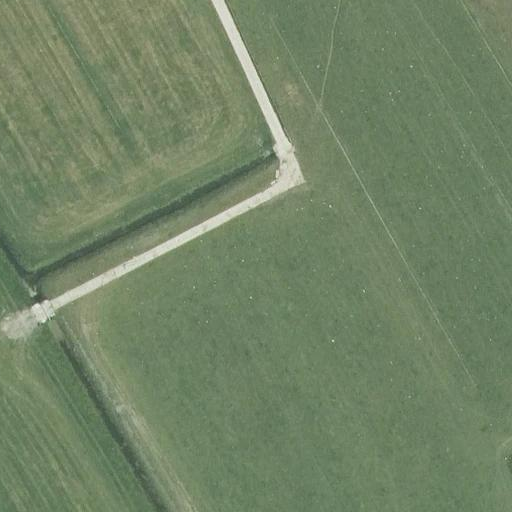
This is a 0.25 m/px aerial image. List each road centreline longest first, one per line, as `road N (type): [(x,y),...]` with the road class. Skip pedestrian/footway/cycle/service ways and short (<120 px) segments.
road 1 (track): [(216,0),(295,182),(34,316)]
road 2 (track): [(89,288),(83,331),(188,511)]
